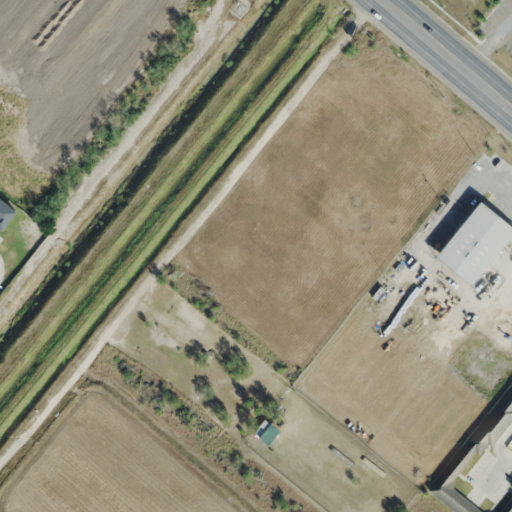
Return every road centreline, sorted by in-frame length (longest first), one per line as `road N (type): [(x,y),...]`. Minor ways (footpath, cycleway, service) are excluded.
road 1 (track): [(372,0),(0,459)]
road 2 (primary): [(380,0),(511,110)]
